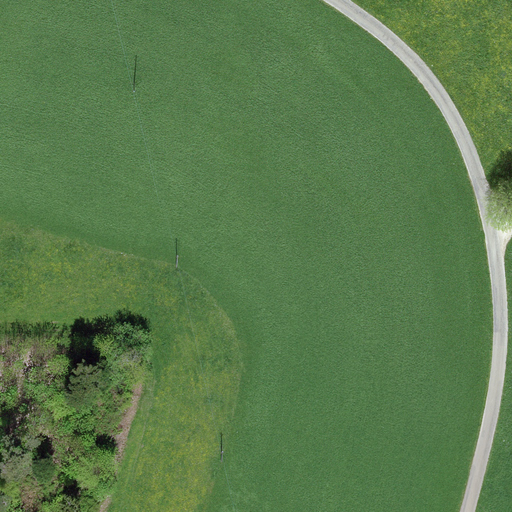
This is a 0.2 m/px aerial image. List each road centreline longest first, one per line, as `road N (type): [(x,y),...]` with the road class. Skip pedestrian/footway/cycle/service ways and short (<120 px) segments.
road 1 (track): [(470,511),(504,318),(492,214)]
road 2 (track): [(492,214),(449,96),(372,21),(338,0)]
